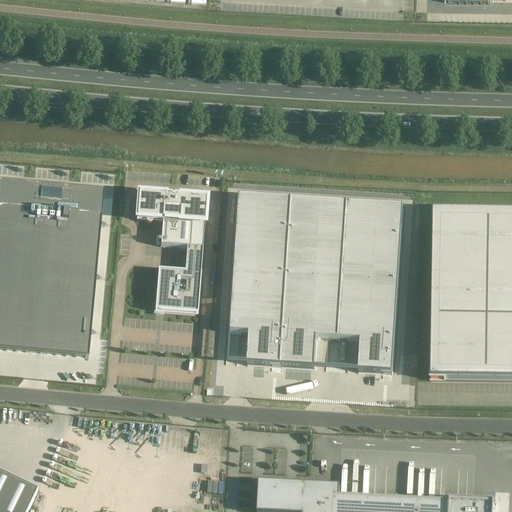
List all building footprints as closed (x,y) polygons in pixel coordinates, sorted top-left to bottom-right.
[(0,351),(86,359),(88,339),(97,242),(99,222),(101,222),(101,219),(99,219),(101,199),(63,195),(64,191),(61,191),(61,195),(41,193),(41,189),(39,189),(38,193),(0,190),(0,194),(0,351)] [(205,226),(207,201),(139,196),(137,221),(146,222),(146,223),(147,224),(148,225),(149,225),(150,225),(151,225),(151,224),(152,224),(152,223),(153,222),(162,223),(160,248),(186,250),(184,274),(158,272),(155,313),(198,316),(201,275),(202,251),(204,226),(205,226)] [(236,199),(228,335),(249,336),(248,367),(315,372),(317,341),(361,343),(359,374),(393,377),(404,209),(236,199)] [(511,215),(434,214),(431,382),(511,383),(511,215)] [(511,443),(499,443),(499,458),(511,458),(511,443)] [(251,457),(252,447),(244,446),(243,456),(251,457)] [(35,492),(0,474),(0,511),(27,511),(36,493),(35,492)] [(335,499),(335,489),(265,486),(263,511),(494,511),(494,510),(495,510),(495,505),(473,504),(473,507),(454,506),(455,503),(450,503),(450,505),(335,499)] [(28,511),(38,493),(35,492),(36,493),(27,511),(28,511)]
